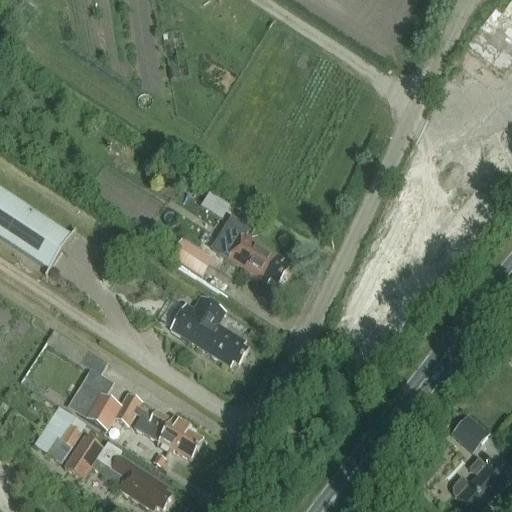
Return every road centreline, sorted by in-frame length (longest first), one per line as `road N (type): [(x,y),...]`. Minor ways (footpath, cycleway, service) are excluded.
road 1 (residential): [(219,511),(468,0)]
road 2 (trunk): [(330,511),(511,276)]
